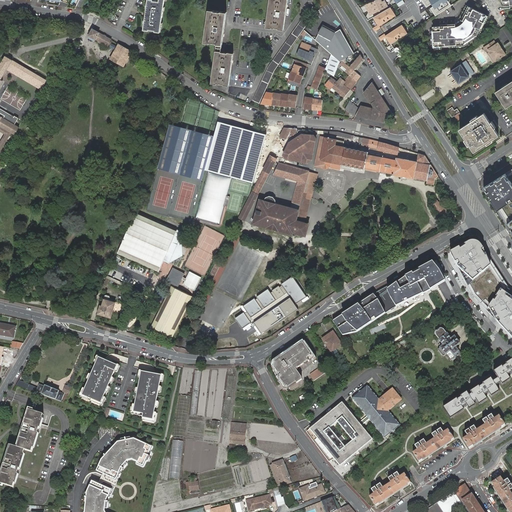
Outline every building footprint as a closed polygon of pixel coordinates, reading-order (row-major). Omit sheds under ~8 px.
[(159,0),(160,0),(154,0),(148,0),(144,30),(160,32),(164,0),(159,0)] [(269,0),(266,27),(284,29),(288,0),(269,0)] [(388,6),(384,0),(375,0),(365,5),(371,15),(388,6)] [(420,0),(425,7),(429,4),(431,7),(429,8),(434,16),(450,6),(445,0),(420,0)] [(453,23),(438,24),(438,27),(431,28),(433,47),(464,44),(479,35),(487,15),(463,5),(457,20),(469,25),(466,33),(460,36),(454,37),(453,23)] [(389,7),(372,18),(377,26),(374,28),(375,31),(396,17),(389,7)] [(226,12),(209,10),(204,42),(217,44),(211,83),(230,86),(234,53),(221,52),(226,12)] [(311,20),(305,16),(269,65),(253,101),(260,104),(276,68),(311,20)] [(383,33),(379,36),(382,40),(386,38),(390,44),(406,33),(400,25),(385,35),(383,33)] [(323,26),(321,31),(317,40),(332,54),(333,53),(342,31),(341,30),(336,31),(323,26)] [(111,40),(93,29),(89,36),(108,46),(111,40)] [(354,53),(342,31),(333,53),(342,60),(354,53)] [(307,34),(304,39),(311,44),(315,39),(307,34)] [(496,40),(486,47),(488,50),(490,49),(498,61),(508,54),(500,42),(499,43),(496,40)] [(311,60),(313,54),(310,52),(311,50),(317,53),(318,48),(302,42),(297,55),(311,60)] [(132,52),(119,44),(111,59),(124,66),(132,52)] [(490,49),(488,50),(496,62),(498,61),(490,49)] [(333,53),(332,54),(326,68),(325,70),(334,75),(340,61),(342,60),(333,53)] [(364,58),(361,53),(350,67),(354,70),(364,58)] [(0,127),(9,133),(13,135),(18,126),(14,123),(18,116),(14,115),(13,116),(0,108),(0,83),(2,80),(0,79),(0,78),(6,69),(8,66),(24,75),(28,68),(5,55),(0,63),(0,127)] [(304,76),(307,68),(301,65),(303,62),(296,60),(292,71),(287,82),(294,84),(295,81),(301,83),(304,75),(304,76)] [(350,67),(343,61),(342,64),(343,65),(341,68),(350,75),(349,76),(356,81),(361,76),(354,70),(350,67)] [(452,73),(457,81),(458,84),(469,77),(461,64),(450,71),(452,73)] [(311,86),(318,89),(324,73),(325,70),(326,68),(320,65),(311,86)] [(34,81),(24,75),(8,66),(6,69),(40,88),(42,86),(34,81)] [(38,75),(28,68),(24,75),(34,81),(38,75)] [(46,79),(38,75),(34,81),(42,86),(46,79)] [(356,81),(349,76),(346,81),(341,77),(338,81),(342,85),(344,83),(350,89),(356,81)] [(337,80),(331,77),(325,84),(330,88),(332,86),(344,95),(350,89),(344,83),(342,85),(338,81),(337,80)] [(361,105),(360,108),(356,115),(356,116),(383,122),(391,111),(372,81),(364,91),(371,103),(372,102),(373,106),(373,108),(361,105)] [(504,89),(498,93),(507,106),(511,102),(511,83),(510,85),(509,83),(503,87),(504,89)] [(273,92),(266,91),(261,104),(272,105),(280,106),(288,107),(288,106),(296,107),(298,95),(290,94),(282,93),(273,92)] [(314,97),(305,96),(303,109),(313,109),(312,110),(322,111),(323,100),(314,98),(314,97)] [(350,100),(348,98),(341,106),(346,110),(356,115),(360,108),(352,101),(350,100)] [(451,106),(447,109),(452,117),(459,111),(457,108),(454,110),(451,106)] [(488,118),(484,112),(478,116),(476,114),(470,118),(472,120),(459,128),(464,135),(462,136),(466,142),(468,141),(472,147),(484,139),(485,141),(492,137),(491,135),(496,131),(492,125),(494,123),(490,117),(488,118)] [(219,128),(210,169),(253,179),(262,139),(248,136),(249,131),(237,129),(237,131),(219,128)] [(297,129),(284,128),(280,137),(275,148),(274,148),(270,155),(276,157),(285,140),(287,135),(290,130),(295,133),(297,129)] [(283,154),(285,158),(301,161),(301,159),(302,159),(303,159),(304,159),(305,159),(305,158),(306,158),(307,158),(307,157),(308,157),(308,156),(308,155),(309,155),(309,154),(309,153),(310,153),(310,152),(310,151),(310,150),(312,151),(315,138),(313,135),(302,134),(289,142),(283,154)] [(436,177),(439,176),(425,155),(418,153),(416,161),(397,157),(398,154),(399,147),(390,144),(363,138),(361,146),(369,147),(368,151),(346,147),(347,142),(336,139),(325,137),(320,136),(314,166),(327,169),(329,167),(330,166),(331,161),(342,164),(428,181),(427,184),(435,185),(436,177)] [(301,161),(306,162),(311,159),(312,151),(310,150),(310,151),(310,152),(310,153),(309,153),(309,154),(309,155),(308,155),(308,156),(308,157),(307,157),(307,158),(306,158),(305,158),(305,159),(304,159),(303,159),(302,159),(301,159),(301,161)] [(251,193),(238,218),(244,221),(257,196),(274,162),(269,160),(252,193),(251,193)] [(306,182),(309,173),(309,172),(278,164),(274,173),(273,175),(281,177),(281,175),(284,176),(284,178),(289,179),(290,178),(306,182)] [(511,168),(483,187),(511,231),(511,168)] [(207,171),(196,217),(219,223),(224,205),(227,206),(230,196),(227,195),(231,177),(207,171)] [(295,221),(304,223),(317,175),(309,173),(306,182),(306,184),(298,211),(295,221)] [(290,208),(298,211),(306,184),(297,181),(290,208)] [(101,192),(104,186),(96,182),(93,188),(101,192)] [(306,231),(307,227),(303,226),(304,223),(295,221),(298,211),(290,208),(275,205),(275,204),(275,203),(275,202),(275,201),(274,200),(274,199),(273,198),(272,198),(271,197),(270,197),(269,197),(268,196),(266,205),(258,203),(252,224),(292,235),(292,233),(296,234),(301,234),(303,233),(306,231)] [(259,200),(258,203),(266,205),(268,196),(265,197),(263,201),(259,200)] [(443,217),(449,211),(437,199),(431,204),(443,217)] [(119,253),(159,271),(164,261),(168,263),(182,232),(137,212),(119,253)] [(182,232),(168,263),(179,268),(193,237),(182,232)] [(468,242),(450,252),(473,296),(511,337),(511,292),(482,246),(480,244),(478,243),(476,242),(475,241),(472,241),(470,242),(468,242)] [(379,290),(333,320),(343,335),(357,333),(394,308),(425,293),(445,282),(439,270),(433,262),(379,290)] [(190,271),(183,284),(195,290),(202,277),(190,271)] [(244,312),(234,318),(242,329),(251,322),(250,320),(253,318),(262,333),(298,308),(296,304),(307,296),(293,276),(281,284),(282,286),(280,287),(279,286),(272,290),(273,291),(271,293),(268,288),(257,296),(258,298),(256,300),(255,298),(243,306),(247,312),(245,313),(244,312)] [(139,287),(121,279),(120,283),(138,290),(139,287)] [(194,297),(173,286),(152,326),(174,337),(194,297)] [(98,314),(112,317),(116,302),(110,300),(111,297),(110,296),(107,295),(106,296),(105,299),(102,308),(100,308),(98,314)] [(405,336),(428,322),(441,314),(436,306),(400,329),(405,336)] [(16,327),(0,323),(0,335),(14,338),(16,327)] [(446,333),(442,328),(441,327),(439,328),(434,331),(434,333),(435,334),(435,335),(439,339),(438,340),(442,345),(437,349),(443,356),(446,354),(451,361),(452,360),(453,361),(455,359),(455,358),(460,354),(455,347),(460,343),(454,336),(451,339),(446,333)] [(334,332),(327,336),(323,340),(331,352),(342,344),(334,332)] [(276,366),(274,368),(285,388),(295,381),(296,383),(302,380),(296,371),(297,367),(312,356),(304,343),(297,347),(296,346),(284,354),(285,355),(283,356),(282,355),(275,360),(276,363),(276,366)] [(117,366),(98,358),(82,395),(100,403),(117,366)] [(502,369),(493,374),(501,385),(509,380),(508,378),(511,374),(511,362),(506,366),(506,367),(502,370),(502,369)] [(322,366),(310,374),(314,380),(326,372),(322,366)] [(195,368),(194,386),(203,386),(202,387),(209,388),(210,379),(214,379),(215,370),(195,368)] [(162,375),(142,372),(134,412),(144,414),(143,417),(153,419),(162,375)] [(479,387),(470,392),(478,403),(486,398),(485,395),(489,393),(491,395),(499,390),(491,378),(483,384),(484,385),(479,388),(479,387)] [(22,383),(20,388),(29,391),(31,386),(22,383)] [(31,386),(29,391),(60,402),(64,394),(58,392),(59,391),(45,386),(45,387),(39,384),(37,388),(31,386)] [(368,385),(352,398),(367,415),(371,420),(385,438),(401,425),(390,411),(391,409),(395,407),(403,400),(394,389),(380,400),(368,385)] [(456,399),(443,408),(450,417),(463,408),(467,405),(469,408),(475,404),(467,392),(461,396),(461,398),(457,400),(456,399)] [(221,418),(222,403),(204,401),(204,400),(199,399),(197,416),(221,418)] [(343,402),(307,431),(329,461),(335,459),(339,464),(370,438),(365,432),(366,431),(343,402)] [(463,408),(450,417),(451,419),(464,410),(463,408)] [(32,453),(44,416),(31,412),(19,449),(12,447),(0,482),(0,484),(12,488),(25,451),(32,453)] [(467,435),(463,438),(469,447),(505,424),(499,415),(494,418),(490,420),(489,421),(485,424),(476,429),(473,432),(471,433),(467,435)] [(235,443),(235,448),(243,449),(243,444),(245,444),(246,423),(231,422),(230,442),(235,443)] [(417,450),(414,453),(419,461),(455,438),(449,430),(444,433),(440,435),(439,436),(435,439),(426,444),(422,447),(421,448),(417,450)] [(102,460),(97,471),(116,479),(119,473),(117,472),(118,471),(121,468),(123,470),(124,469),(122,467),(125,464),(124,463),(127,459),(132,458),(139,461),(138,463),(143,466),(147,456),(150,458),(151,456),(148,455),(152,447),(134,439),(127,441),(126,438),(125,438),(126,441),(118,442),(108,453),(109,454),(107,456),(106,456),(105,454),(104,455),(105,456),(106,457),(104,460),(103,459),(102,460)] [(179,472),(183,441),(173,440),(170,471),(179,472)] [(279,481),(281,485),(291,481),(289,477),(290,476),(286,464),(285,464),(283,460),(274,464),(274,465),(271,466),(277,482),(279,481)] [(373,494),(370,496),(376,505),(410,482),(405,474),(400,477),(396,479),(395,480),(391,483),(382,488),(378,491),(377,492),(373,494)] [(504,481),(501,477),(493,483),(511,511),(511,493),(510,490),(508,486),(507,485),(504,481)] [(103,511),(104,507),(105,507),(105,503),(108,503),(108,502),(105,501),(106,497),(107,496),(108,496),(111,490),(92,481),(87,492),(87,493),(88,494),(88,497),(87,497),(85,497),(85,498),(87,498),(88,498),(87,502),(86,502),(84,511),(103,511)] [(194,481),(188,481),(185,481),(186,489),(188,489),(197,489),(197,481),(194,481)] [(309,484),(300,488),(305,500),(326,492),(323,484),(310,488),(309,484)] [(484,511),(473,494),(472,495),(466,486),(455,493),(464,506),(466,510),(467,511),(484,511)] [(269,495),(246,501),(249,511),(254,511),(254,509),(263,507),(263,508),(268,507),(268,505),(271,504),(269,495)] [(335,496),(321,501),(325,511),(334,511),(342,509),(340,504),(338,505),(335,496)]
